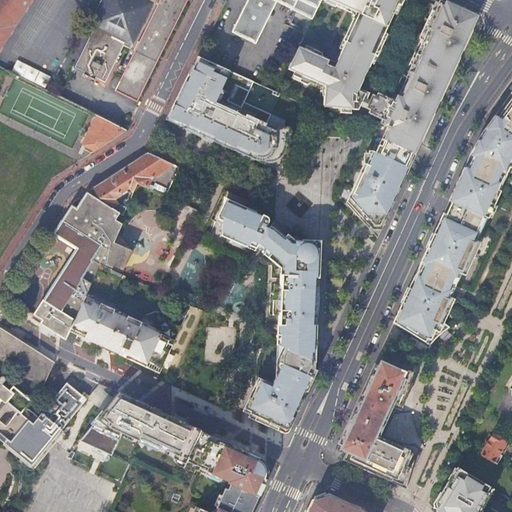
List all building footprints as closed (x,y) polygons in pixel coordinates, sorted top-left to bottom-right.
[(0,0),(0,47),(30,0),(0,0)] [(101,0),(89,25),(93,27),(72,67),(83,72),(83,71),(74,66),(80,54),(83,56),(97,28),(105,25),(101,13),(106,5),(120,0),(101,0)] [(113,90),(136,100),(156,61),(153,60),(157,52),(160,53),(186,0),(120,0),(106,5),(101,13),(105,25),(97,28),(83,56),(80,54),(74,66),(83,71),(83,72),(93,79),(95,77),(104,82),(122,45),(134,50),(113,90)] [(321,0),(247,0),(231,31),(255,44),(277,2),(312,20),(321,0)] [(299,47),(289,68),(294,71),(292,74),(300,78),(299,80),(307,84),(310,82),(315,85),(317,82),(326,86),(326,95),(323,96),(323,104),(332,105),(332,107),(358,109),(360,104),(366,107),(372,94),(359,87),(363,78),(360,75),(363,71),(366,72),(368,68),(370,63),(374,55),(376,56),(381,47),(380,46),(383,39),(384,40),(387,34),(384,32),(393,13),(397,4),(401,5),(403,0),(359,0),(357,7),(359,8),(355,14),(343,41),(345,42),(342,49),(336,62),(331,60),(328,65),(325,63),(328,58),(322,56),(322,53),(320,52),(320,51),(315,49),(314,51),(306,47),(304,50),(299,47)] [(323,0),(336,6),(336,5),(345,9),(346,6),(348,0),(323,0)] [(348,0),(346,6),(351,8),(352,13),(355,14),(359,8),(357,7),(359,0),(348,0)] [(421,123),(407,152),(410,153),(414,155),(417,148),(475,23),(477,18),(476,15),(449,3),(447,1),(445,4),(444,7),(469,19),(457,46),(455,46),(453,52),(453,53),(434,94),(432,95),(430,101),(430,102),(422,119),(420,121),(421,123)] [(379,121),(372,136),(407,152),(421,123),(420,121),(422,119),(430,102),(430,101),(432,95),(434,94),(453,53),(453,52),(455,46),(457,46),(469,19),(444,7),(437,4),(436,7),(433,6),(424,26),(425,29),(422,30),(419,37),(420,40),(423,41),(421,46),(419,47),(417,50),(414,51),(410,61),(411,64),(408,70),(405,71),(403,75),(400,76),(397,84),(398,85),(397,89),(394,90),(392,94),(394,95),(392,99),(390,99),(389,101),(387,105),(388,107),(386,110),(385,110),(383,114),(382,116),(383,119),(382,122),(379,121)] [(254,81),(197,56),(192,66),(168,116),(170,117),(169,120),(186,127),(187,128),(190,130),(194,131),(200,134),(207,137),(248,156),(250,158),(252,158),(262,163),(265,159),(267,160),(272,160),(275,159),(277,158),(279,157),(281,152),(282,146),(285,146),(287,135),(290,135),(290,128),(272,125),(267,123),(271,114),(245,102),(254,81)] [(403,328),(430,345),(440,334),(449,327),(443,323),(454,299),(451,298),(449,297),(451,292),(448,291),(450,288),(451,284),(454,285),(459,273),(462,274),(465,275),(480,242),(477,241),(482,231),(500,191),(511,167),(511,165),(511,91),(511,93),(511,94),(496,117),(495,116),(493,118),(495,119),(488,127),(487,126),(486,128),(487,129),(479,141),(477,141),(476,143),(478,143),(473,153),(471,152),(470,154),(472,155),(465,168),(464,168),(463,170),(467,171),(463,181),(459,179),(458,181),(459,182),(451,198),(450,198),(449,200),(450,201),(449,204),(444,213),(443,213),(440,221),(425,254),(421,261),(423,262),(420,269),(421,270),(419,274),(418,276),(415,275),(412,282),(397,316),(393,322),(403,328)] [(381,97),(372,94),(366,107),(375,111),(383,114),(385,110),(386,110),(388,107),(387,105),(389,101),(381,97)] [(127,130),(97,115),(83,144),(95,150),(127,130)] [(407,152),(372,136),(367,146),(370,147),(367,152),(366,160),(361,172),(359,172),(346,201),(354,210),(358,211),(357,213),(371,227),(373,227),(407,152)] [(180,167),(149,152),(85,194),(120,217),(128,207),(117,204),(123,198),(128,194),(134,196),(138,187),(149,192),(167,195),(180,167)] [(407,152),(373,227),(376,227),(381,227),(411,161),(414,155),(410,153),(407,152)] [(467,171),(463,170),(459,179),(463,181),(467,171)] [(72,206),(55,234),(77,249),(34,315),(42,320),(40,324),(65,341),(70,330),(72,326),(86,297),(105,266),(123,274),(132,255),(113,248),(123,229),(117,225),(120,217),(85,194),(77,209),(72,206)] [(254,251),(256,246),(257,244),(263,230),(267,222),(268,220),(267,217),(229,199),(228,200),(225,199),(216,217),(217,217),(217,218),(221,220),(221,233),(235,240),(235,242),(248,248),(254,251)] [(277,315),(275,344),(306,359),(311,255),(310,251),(308,248),(307,247),(301,242),(298,245),(294,241),(286,235),(282,239),(274,232),(268,227),(265,232),(263,230),(257,244),(262,248),(266,251),(263,254),(279,267),(278,284),(272,284),(271,315),(277,315)] [(235,240),(221,233),(221,235),(235,242),(235,240)] [(314,359),(319,242),(294,241),(298,245),(301,242),(307,247),(310,251),(311,255),(306,359),(314,362),(314,359)] [(416,273),(415,275),(418,276),(419,274),(421,270),(420,269),(423,262),(421,261),(416,273)] [(455,290),(462,274),(459,273),(454,285),(451,284),(450,288),(448,291),(451,292),(449,297),(451,298),(455,290)] [(106,306),(86,297),(72,326),(83,331),(83,333),(96,339),(101,337),(102,335),(113,340),(113,342),(118,344),(116,348),(119,353),(160,372),(163,366),(181,326),(169,319),(167,312),(161,314),(159,309),(144,314),(141,320),(114,309),(114,305),(110,304),(106,306)] [(42,320),(34,315),(31,318),(40,324),(42,320)] [(72,326),(70,330),(119,353),(116,348),(118,344),(113,342),(113,340),(102,335),(101,337),(96,339),(83,333),(83,331),(72,326)] [(0,327),(0,358),(44,387),(55,362),(0,327)] [(242,411),(249,414),(248,415),(255,418),(253,422),(268,429),(269,425),(281,430),(285,428),(289,419),(291,419),(294,412),(292,411),(296,404),(297,404),(300,398),(295,396),(304,377),(305,371),(302,370),(306,361),(306,359),(275,344),(276,371),(279,372),(273,384),(261,379),(258,386),(254,385),(242,411)] [(341,445),(340,450),(347,453),(344,460),(355,465),(356,461),(363,464),(361,468),(389,480),(391,476),(398,479),(396,484),(406,488),(414,462),(416,454),(381,437),(396,404),(404,406),(414,371),(395,366),(394,368),(380,361),(378,366),(374,364),(361,393),(365,394),(362,401),(359,399),(338,444),(341,445)] [(87,399),(71,386),(47,415),(38,427),(29,419),(34,412),(29,409),(26,409),(32,400),(14,385),(10,389),(3,383),(8,377),(3,373),(1,376),(0,375),(0,439),(4,443),(3,445),(33,470),(65,432),(62,430),(63,428),(87,399)] [(199,435),(201,431),(201,430),(119,392),(80,440),(112,455),(121,436),(138,444),(140,441),(174,457),(179,464),(184,466),(184,468),(194,473),(196,469),(209,440),(199,435)] [(255,418),(248,415),(249,414),(242,411),(241,413),(247,417),(247,419),(253,422),(255,418)] [(214,437),(201,431),(199,435),(209,440),(196,469),(199,471),(214,437)] [(508,441),(493,432),(481,453),(497,462),(501,454),(502,452),(508,441)] [(252,511),(267,480),(265,479),(266,476),(266,469),(263,464),(259,460),(259,458),(258,457),(254,466),(247,463),(251,454),(214,437),(199,471),(229,484),(231,487),(229,490),(226,489),(217,508),(219,510),(218,511),(207,511),(199,508),(197,511),(252,511)] [(254,466),(258,457),(251,454),(247,463),(254,466)] [(438,511),(436,511),(479,511),(485,506),(492,497),(489,496),(493,489),(462,470),(458,477),(454,474),(439,501),(443,503),(438,511)] [(364,511),(365,510),(342,500),(339,505),(335,503),(337,497),(329,494),(313,499),(306,511),(364,511)] [(439,501),(434,509),(438,511),(443,503),(439,501)]
